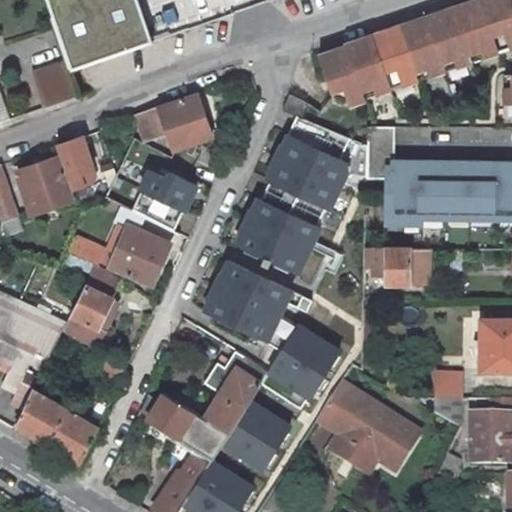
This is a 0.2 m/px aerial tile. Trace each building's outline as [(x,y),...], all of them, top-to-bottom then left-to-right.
[(50,0),(75,68),(155,40),(141,0),(50,0)] [(480,0),(482,4),(498,52),(511,46),(511,5),(510,0),(480,0)] [(472,1),(453,7),(454,13),(471,61),(498,52),(482,4),(472,1)] [(445,10),(425,17),(427,23),(444,70),(471,61),(454,13),(445,10)] [(417,19),(398,26),(400,32),(417,79),(444,70),(427,23),(417,19)] [(391,28),(371,35),(374,41),(390,88),(417,79),(400,32),(391,28)] [(364,38),(345,44),(347,52),(363,98),(390,88),(374,41),(364,38)] [(364,99),(363,98),(347,52),(337,48),(318,55),(333,96),(351,104),(364,99)] [(66,62),(34,73),(45,108),(78,96),(71,75),(66,62)] [(0,123),(9,120),(0,92),(0,123)] [(198,94),(137,114),(138,117),(146,141),(169,133),(175,150),(192,144),(212,137),(198,94)] [(289,94),(282,110),(300,117),(307,102),(289,94)] [(96,174),(83,136),(56,146),(60,157),(70,185),(71,185),(72,188),(92,181),(96,174)] [(134,137),(106,196),(180,234),(188,218),(189,216),(127,185),(138,162),(199,193),(200,191),(208,175),(171,156),(134,137)] [(358,168),(290,137),(268,185),(335,216),(358,168)] [(175,150),(171,156),(208,175),(216,180),(225,161),(192,144),(175,150)] [(60,157),(18,171),(32,213),(76,198),(72,188),(71,185),(70,185),(60,157)] [(0,165),(0,218),(1,222),(18,217),(0,165)] [(511,223),(511,166),(389,166),(388,223),(511,223)] [(208,175),(200,191),(209,195),(216,180),(208,175)] [(329,234),(262,202),(239,250),(306,281),(329,234)] [(18,217),(1,222),(2,225),(5,234),(22,228),(18,217)] [(188,218),(180,234),(189,238),(197,223),(188,218)] [(112,267),(151,284),(169,243),(131,226),(128,232),(118,228),(109,249),(118,253),(112,267)] [(80,256),(86,242),(77,238),(70,251),(80,256)] [(104,250),(86,242),(80,256),(98,264),(104,250)] [(386,285),(429,285),(429,248),(365,248),(365,266),(373,266),(373,275),(386,275),(386,285)] [(109,249),(103,263),(112,267),(118,253),(109,249)] [(295,294),(228,262),(206,310),(273,341),(295,294)] [(87,282),(63,331),(95,350),(106,331),(99,327),(121,279),(110,272),(94,264),(87,282)] [(0,346),(20,302),(0,292),(0,346)] [(20,302),(0,346),(0,361),(11,367),(2,385),(16,392),(11,402),(23,409),(33,389),(39,377),(28,371),(36,352),(49,358),(63,331),(66,324),(20,302)] [(364,342),(373,342),(374,312),(364,312),(364,340),(364,342)] [(509,369),(511,369),(511,318),(481,319),(481,340),(481,348),(481,370),(496,369),(497,375),(509,375),(509,369)] [(341,367),(298,339),(277,372),(319,400),(341,367)] [(118,387),(127,370),(95,350),(84,369),(118,387)] [(243,357),(205,418),(228,433),(267,372),(254,364),(243,357)] [(435,373),(435,399),(462,399),(470,399),(477,399),(478,385),(462,386),(462,374),(435,373)] [(422,435),(342,384),(321,418),(345,433),(356,440),(353,444),(380,461),(398,473),(422,435)] [(23,409),(15,425),(48,444),(66,408),(47,397),(43,394),(33,389),(23,409)] [(205,418),(163,392),(148,417),(194,445),(192,454),(180,470),(178,469),(153,508),(159,511),(178,511),(228,433),(205,418)] [(462,399),(435,399),(435,414),(460,427),(462,399)] [(511,411),(511,399),(485,399),(485,410),(511,411)] [(110,405),(100,400),(92,414),(103,419),(110,405)] [(80,416),(76,414),(66,408),(48,444),(80,463),(99,427),(80,416)] [(511,412),(471,412),(470,464),(511,463),(511,412)] [(356,440),(345,433),(334,450),(372,475),(380,461),(353,444),(356,440)] [(461,460),(449,453),(438,474),(449,474),(460,475),(461,460)] [(449,474),(438,474),(425,498),(434,503),(449,474)] [(281,511),(292,495),(278,486),(260,511),(281,511)] [(434,503),(425,498),(417,511),(418,511),(441,511),(443,510),(434,503)]
